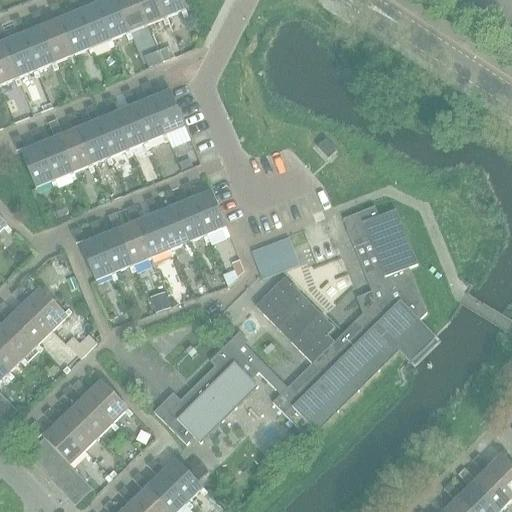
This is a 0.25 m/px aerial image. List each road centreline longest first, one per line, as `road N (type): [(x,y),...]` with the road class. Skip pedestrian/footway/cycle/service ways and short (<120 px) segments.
road 1 (residential): [(308,178),(254,195),(202,81),(244,0)]
road 2 (tertiary): [(511,97),(361,0)]
